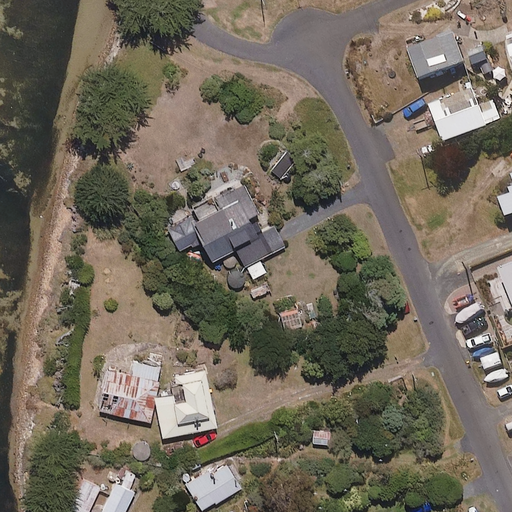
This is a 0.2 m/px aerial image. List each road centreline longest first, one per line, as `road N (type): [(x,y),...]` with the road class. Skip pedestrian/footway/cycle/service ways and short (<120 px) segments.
road 1 (residential): [(511,507),(312,39)]
road 2 (residential): [(312,39),(263,53),(220,42),(187,15),(182,0)]
